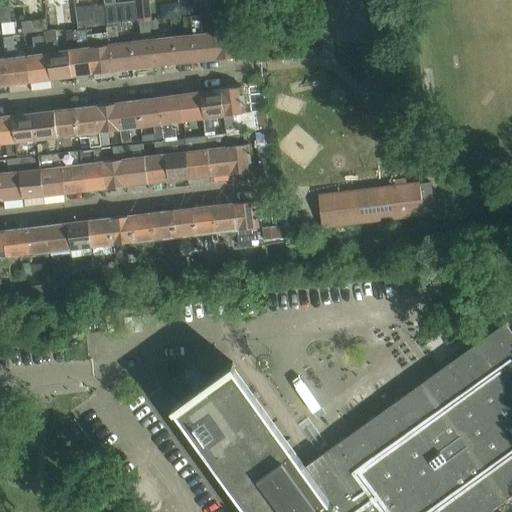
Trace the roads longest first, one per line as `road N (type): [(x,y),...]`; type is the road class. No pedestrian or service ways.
road 1 (residential): [(0,101),(262,68)]
road 2 (residential): [(0,213),(259,186)]
